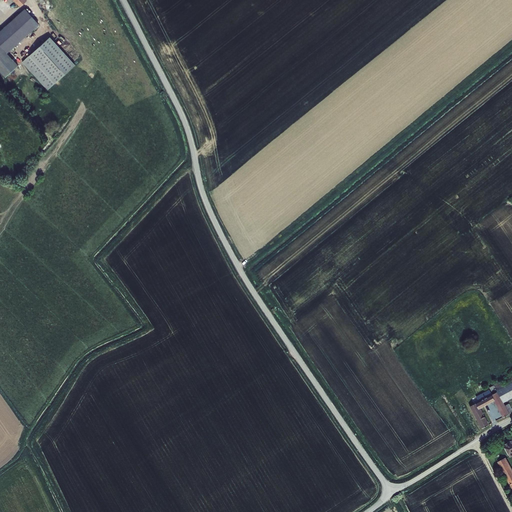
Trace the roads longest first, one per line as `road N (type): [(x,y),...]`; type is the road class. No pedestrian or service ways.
road 1 (unclassified): [(391,492),(231,255),(201,188),(184,119),(123,0)]
road 2 (unclassified): [(511,419),(391,492)]
